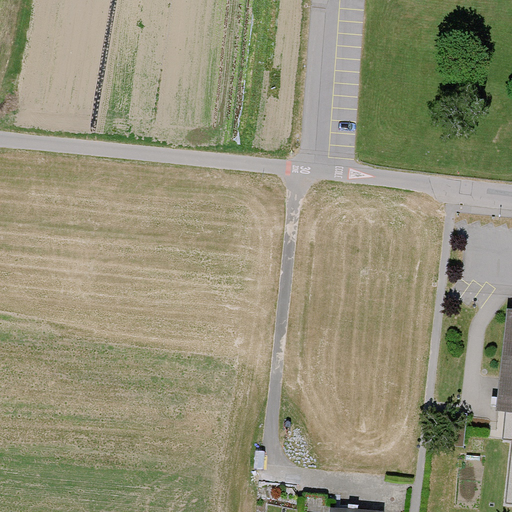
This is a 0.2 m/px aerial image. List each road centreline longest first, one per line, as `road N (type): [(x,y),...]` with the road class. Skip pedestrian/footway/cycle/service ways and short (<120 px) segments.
road 1 (residential): [(297,171),(266,490)]
road 2 (residential): [(297,171),(0,142)]
road 3 (residential): [(511,199),(297,171)]
road 4 (unknown): [(268,463),(386,486)]
